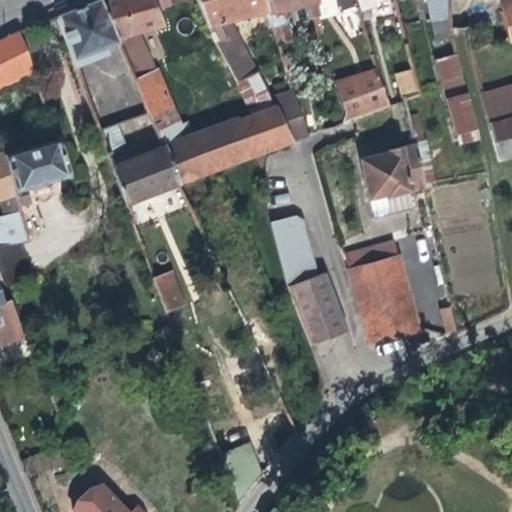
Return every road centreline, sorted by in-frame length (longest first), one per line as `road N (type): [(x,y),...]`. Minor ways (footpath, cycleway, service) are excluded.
road 1 (residential): [(511,320),(434,347),(369,387),(333,414),(252,511)]
road 2 (track): [(324,511),(367,452),(477,387),(511,377)]
road 3 (track): [(389,441),(450,452),(511,497)]
